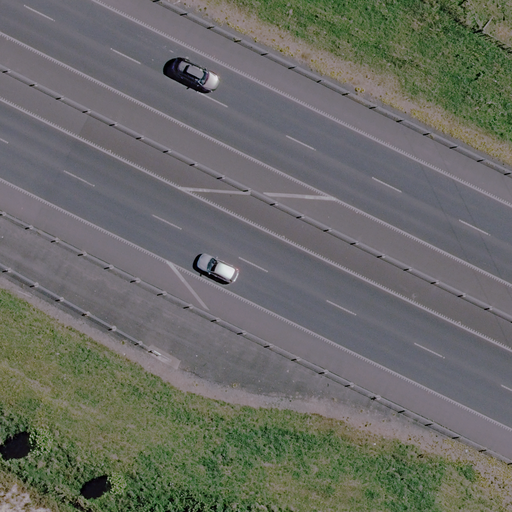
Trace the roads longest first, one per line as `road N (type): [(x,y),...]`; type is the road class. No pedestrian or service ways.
road 1 (motorway): [(511,386),(0,125)]
road 2 (motorway): [(28,0),(511,246)]
